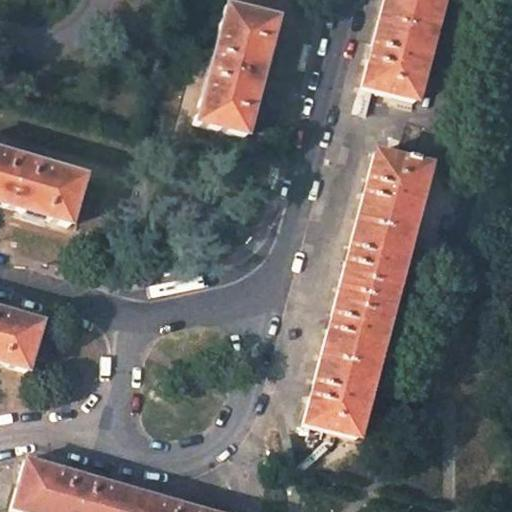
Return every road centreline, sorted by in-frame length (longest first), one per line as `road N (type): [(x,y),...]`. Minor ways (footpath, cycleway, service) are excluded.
road 1 (unclassified): [(350,0),(271,293)]
road 2 (unclassified): [(115,420),(127,440),(158,457),(199,455),(225,433),(250,387),(271,293)]
road 3 (unclassified): [(271,293),(127,317)]
road 4 (unclassified): [(127,317),(0,273)]
